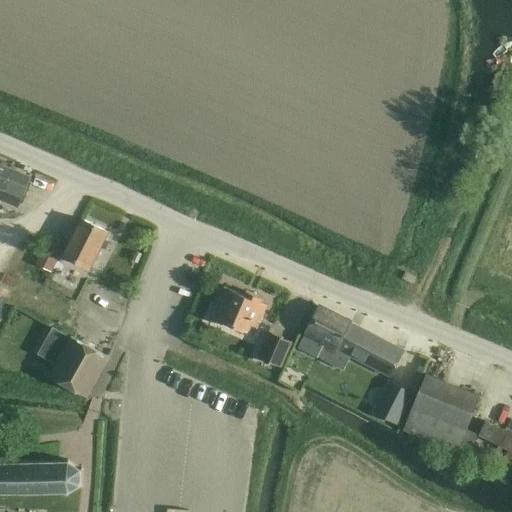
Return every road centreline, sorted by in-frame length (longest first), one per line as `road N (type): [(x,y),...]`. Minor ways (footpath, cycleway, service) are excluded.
road 1 (unclassified): [(511,362),(0,145)]
road 2 (track): [(148,342),(175,346),(269,389),(310,438)]
